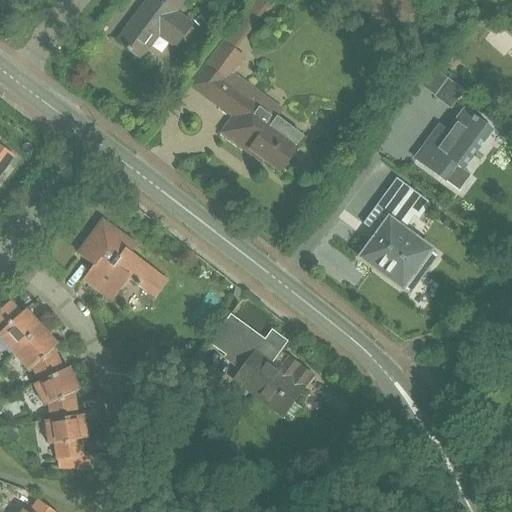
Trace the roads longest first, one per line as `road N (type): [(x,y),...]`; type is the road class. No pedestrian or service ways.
road 1 (tertiary): [(471,511),(426,425),(384,370),(87,138)]
road 2 (residential): [(102,511),(116,434),(105,370),(54,292),(6,250)]
road 3 (residential): [(6,250),(87,138)]
